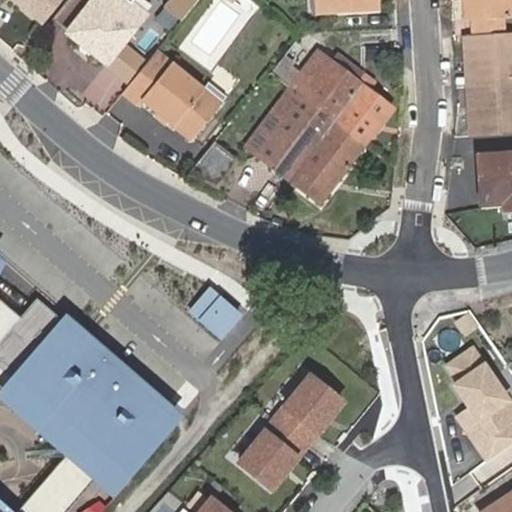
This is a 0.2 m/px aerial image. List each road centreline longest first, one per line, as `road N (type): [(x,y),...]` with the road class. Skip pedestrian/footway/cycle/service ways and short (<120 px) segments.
road 1 (tertiary): [(0,70),(62,126),(214,226),(316,263),(406,278)]
road 2 (residential): [(406,278),(429,103),(424,0)]
road 3 (residential): [(406,278),(399,323),(418,435)]
